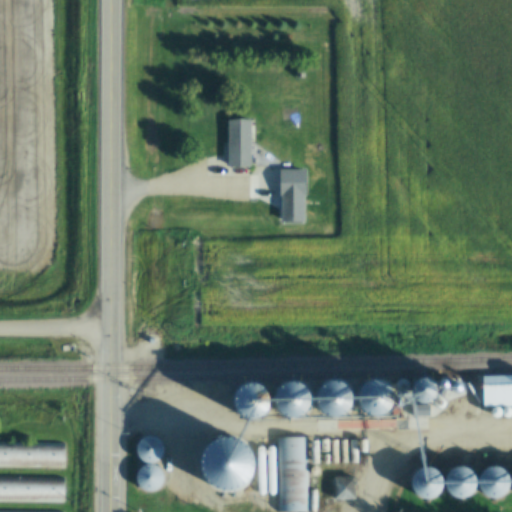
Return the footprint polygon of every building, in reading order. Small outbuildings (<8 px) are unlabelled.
[(256,121),(256,166),(232,166),(232,121),(256,121)] [(283,169),(309,169),(309,193),(283,194),(283,169)] [(483,377),(511,375),(511,406),(484,408),(483,377)] [(436,393),(433,383),(423,379),(413,383),(409,393),(413,402),(423,406),(432,403),(436,393)] [(471,385),(469,381),(466,379),(462,381),(461,384),(462,388),(466,390),(469,388),(471,385)] [(351,399),(346,387),(333,381),(321,386),(315,399),(320,411),(333,417),(345,412),(351,399)] [(393,398),(388,386),(375,381),(363,386),(358,398),(363,411),(375,416),(388,411),(393,398)] [(309,400),(304,388),(292,383),(279,388),(274,400),(279,413),(291,418),(304,413),(309,400)] [(483,390),(481,385),(477,383),(472,385),(470,390),(472,394),(476,396),(481,394),(483,390)] [(269,402),(264,389),(251,384),(239,389),(234,402),(239,414),(251,419),(264,414),(269,402)] [(162,449),(158,440),(149,436),(140,440),(136,449),(140,459),(149,463),(158,459),(162,449)] [(254,465),(246,446),(227,437),(207,445),(199,465),(207,484),(226,492),(246,484),(254,465)] [(306,437),(307,511),(275,511),(274,438),(306,437)] [(0,467),(0,444),(65,444),(64,467),(0,467)] [(162,478),(158,468),(149,464),(139,468),(135,478),(139,487),(148,491),(158,487),(162,478)] [(474,483),(470,472),(459,467),(448,472),(444,483),(448,493),(459,498),(470,494),(474,483)] [(508,483),(504,472),(493,467),(482,472),(478,482),(482,493),(493,498),(504,493),(508,483)] [(441,483),(437,472),(426,468),(415,472),(410,483),(415,494),(426,498),(436,494),(441,483)] [(0,476),(64,477),(64,502),(0,501),(0,476)] [(332,476),(353,476),(354,499),(333,499),(332,476)]
